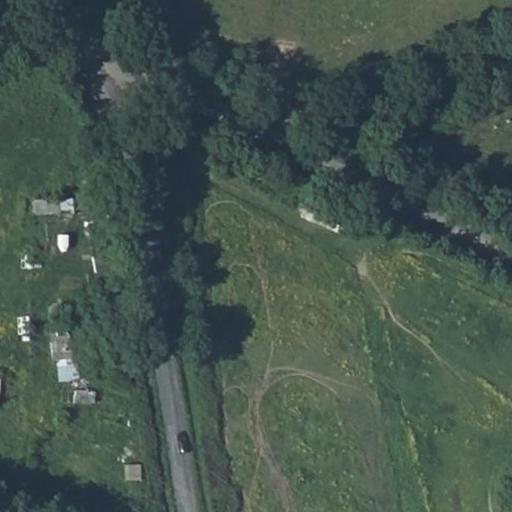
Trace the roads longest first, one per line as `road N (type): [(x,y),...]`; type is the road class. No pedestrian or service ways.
road 1 (unclassified): [(98,67),(511,261)]
road 2 (unclassified): [(183,511),(137,184),(98,67)]
